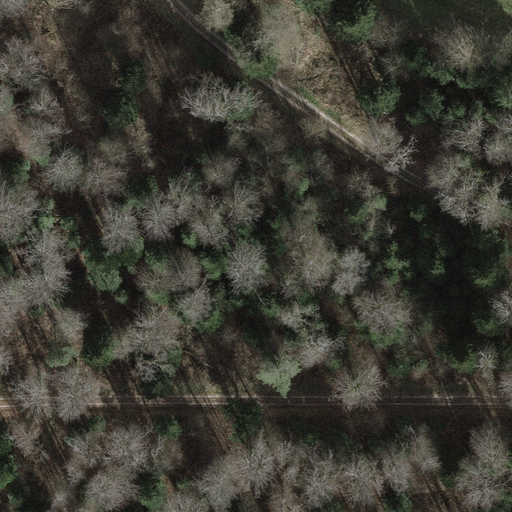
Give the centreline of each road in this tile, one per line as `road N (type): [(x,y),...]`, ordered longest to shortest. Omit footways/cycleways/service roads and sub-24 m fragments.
road 1 (track): [(511,401),(0,401)]
road 2 (track): [(174,0),(304,106),(406,172),(511,217)]
